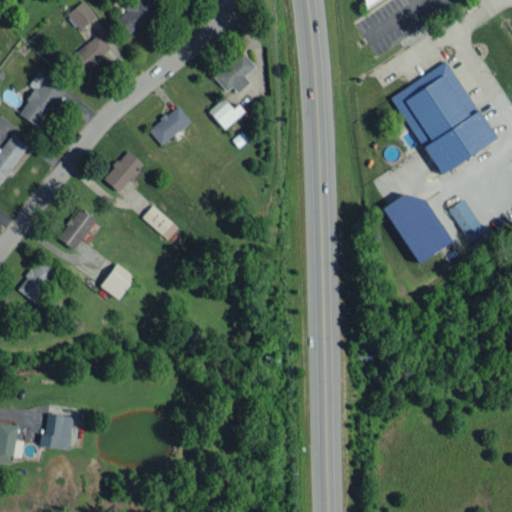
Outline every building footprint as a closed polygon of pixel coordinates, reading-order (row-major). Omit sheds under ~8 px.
[(94,17),(83,0),(66,11),(77,28),(94,17)] [(136,0),(112,17),(124,35),(159,10),(152,0),(136,0)] [(361,0),(363,8),(376,0),(361,0)] [(109,48),(98,32),(67,55),(81,73),(100,59),(98,56),(109,48)] [(247,81),(242,76),(253,65),(240,51),(212,77),(225,91),(230,86),(236,92),(247,81)] [(389,95),(437,173),(494,138),(476,109),(468,114),(459,100),(466,96),(463,91),(459,93),(461,96),(458,98),(450,86),(457,82),(444,61),(389,95)] [(16,113),(37,126),(63,87),(37,70),(28,84),(33,88),(16,113)] [(243,110),(236,103),(231,108),(222,97),(207,110),(223,128),(243,110)] [(146,128),(159,144),(189,120),(176,104),(146,128)] [(0,181),(26,145),(10,133),(0,148),(0,181)] [(142,164),(126,149),(101,178),(117,192),(142,164)] [(380,207),(416,262),(449,240),(419,194),(411,199),(406,190),(380,207)] [(446,208),(469,244),(485,234),(462,198),(446,208)] [(176,227),(151,204),(140,215),(165,239),(176,227)] [(73,249),(93,218),(76,207),(56,238),(73,249)] [(32,301),(54,269),(37,257),(15,289),(32,301)] [(98,286),(117,298),(133,275),(114,262),(98,286)] [(67,449),(72,417),(46,412),(43,433),(39,433),(37,444),(67,449)] [(0,461),(10,463),(11,455),(19,456),(21,440),(14,439),(16,424),(0,422),(0,461)]
